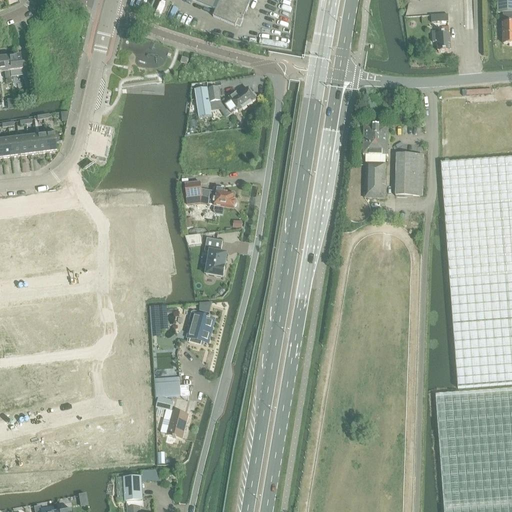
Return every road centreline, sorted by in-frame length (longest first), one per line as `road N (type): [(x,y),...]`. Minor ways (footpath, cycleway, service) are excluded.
road 1 (unclassified): [(192,511),(255,258),(280,89),(261,64)]
road 2 (primary): [(319,72),(247,511)]
road 3 (primary): [(267,511),(338,75)]
road 4 (residential): [(96,69),(71,162),(35,185),(0,189)]
road 5 (unclassified): [(338,75),(429,83),(511,76)]
road 6 (unclassified): [(109,12),(261,64)]
road 7 (residential): [(0,433),(100,406),(97,377)]
